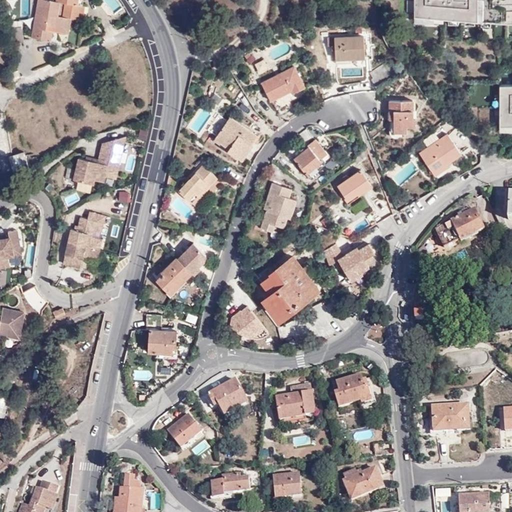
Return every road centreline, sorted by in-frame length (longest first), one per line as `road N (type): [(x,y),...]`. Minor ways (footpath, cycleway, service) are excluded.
road 1 (secondary): [(95,442),(173,90),(165,41),(142,0)]
road 2 (residential): [(212,353),(218,295),(262,170),(283,139),(320,116),(367,109)]
road 3 (residential): [(382,288),(401,251),(452,195),(511,170)]
road 4 (residential): [(356,339),(309,360),(212,353)]
road 5 (unknown): [(171,63),(222,57),(263,25),(269,0)]
